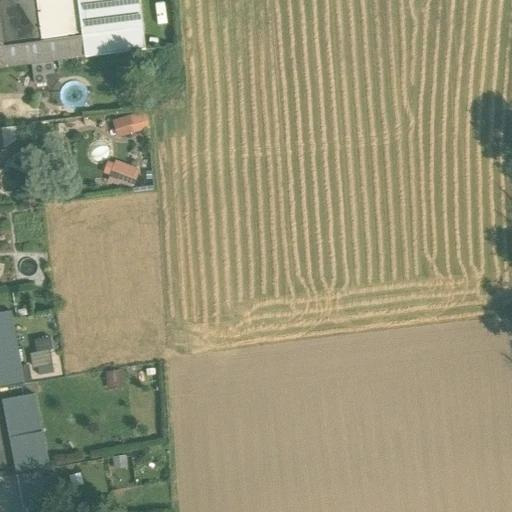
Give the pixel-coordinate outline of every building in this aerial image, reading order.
[(38,0),(0,0),(0,26),(1,34),(3,50),(45,44),(38,0)] [(78,0),(38,0),(45,44),(64,41),(67,61),(86,58),(78,0)] [(78,0),(86,58),(144,50),(137,0),(78,0)] [(0,33),(0,69),(67,61),(64,41),(45,44),(3,50),(1,34),(0,33)] [(138,120),(118,123),(120,139),(140,136),(138,120)] [(0,151),(4,152),(16,142),(14,127),(0,129),(0,151)] [(106,179),(133,188),(140,168),(113,159),(106,179)] [(0,351),(18,348),(12,312),(0,314),(0,351)] [(31,343),(38,376),(56,372),(48,338),(31,343)] [(18,348),(0,351),(0,387),(24,383),(18,348)] [(34,398),(2,404),(9,440),(33,436),(33,438),(42,436),(34,398)] [(33,436),(9,440),(16,477),(40,473),(33,438),(33,436)] [(163,452),(147,455),(151,475),(166,472),(163,452)] [(40,473),(16,477),(22,511),(25,511),(46,508),(40,473)]
